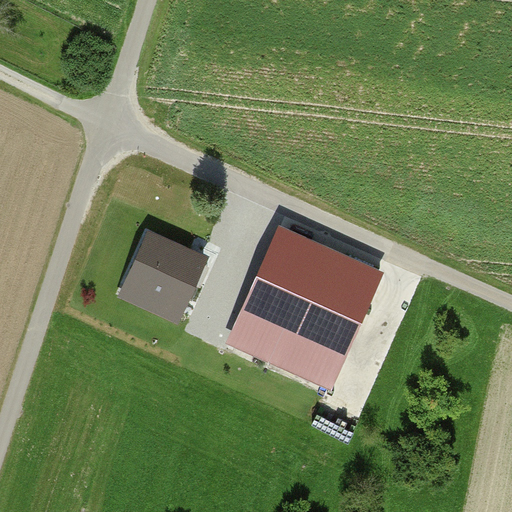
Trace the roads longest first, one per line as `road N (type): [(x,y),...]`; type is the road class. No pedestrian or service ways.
road 1 (track): [(511,306),(0,72)]
road 2 (unclassified): [(149,0),(0,485)]
